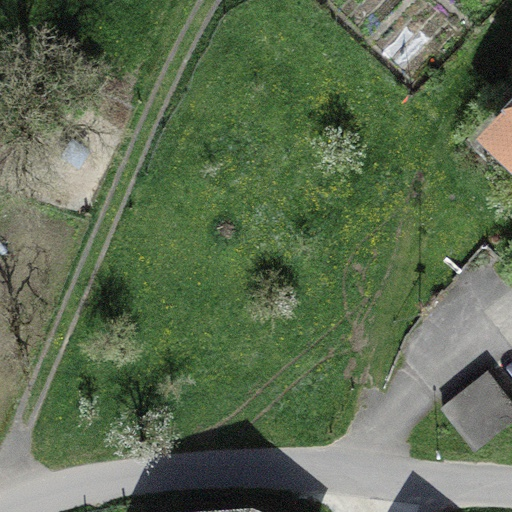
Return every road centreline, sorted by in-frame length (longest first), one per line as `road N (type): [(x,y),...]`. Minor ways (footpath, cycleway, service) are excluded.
road 1 (track): [(210,0),(182,48),(0,482)]
road 2 (unclassified): [(511,494),(164,477),(40,511)]
